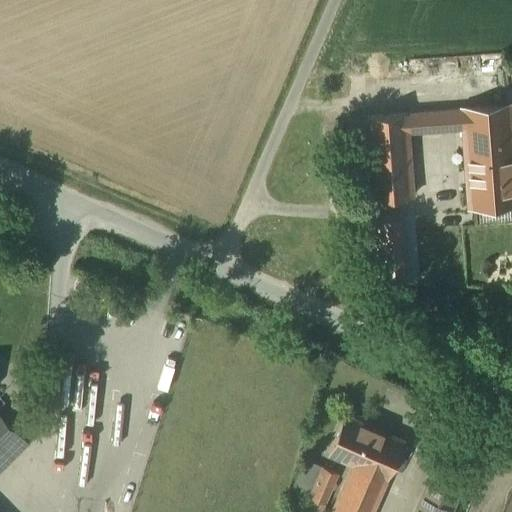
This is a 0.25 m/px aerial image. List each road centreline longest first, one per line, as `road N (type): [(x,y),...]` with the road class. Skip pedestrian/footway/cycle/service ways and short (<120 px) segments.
road 1 (unclassified): [(511,397),(219,269)]
road 2 (unclassified): [(219,269),(335,0)]
road 3 (unclassified): [(219,269),(0,170)]
